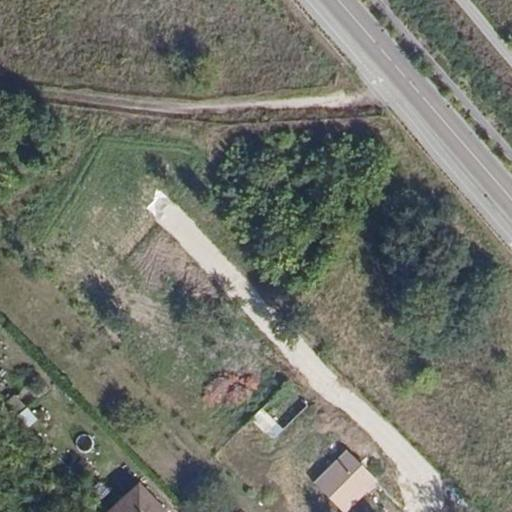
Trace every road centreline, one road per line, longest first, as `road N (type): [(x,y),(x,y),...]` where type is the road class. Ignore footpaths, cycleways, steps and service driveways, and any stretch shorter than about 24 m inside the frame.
road 1 (track): [(0,95),(137,109),(414,88)]
road 2 (unclassified): [(337,0),(511,200)]
